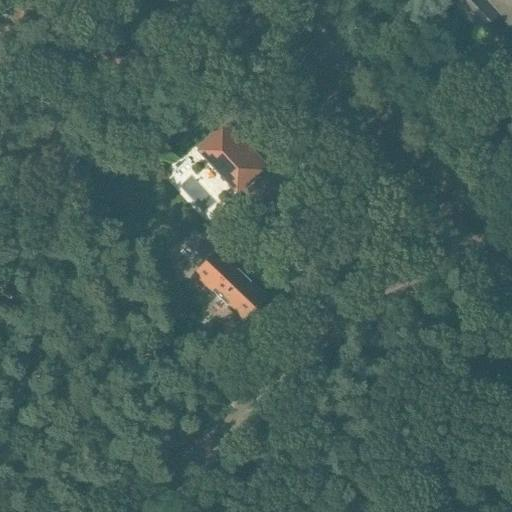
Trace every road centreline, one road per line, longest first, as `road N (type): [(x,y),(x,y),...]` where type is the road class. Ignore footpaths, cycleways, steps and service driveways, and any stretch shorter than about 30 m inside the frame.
road 1 (unclassified): [(136,511),(334,312),(460,243)]
road 2 (tertiary): [(460,243),(285,45)]
